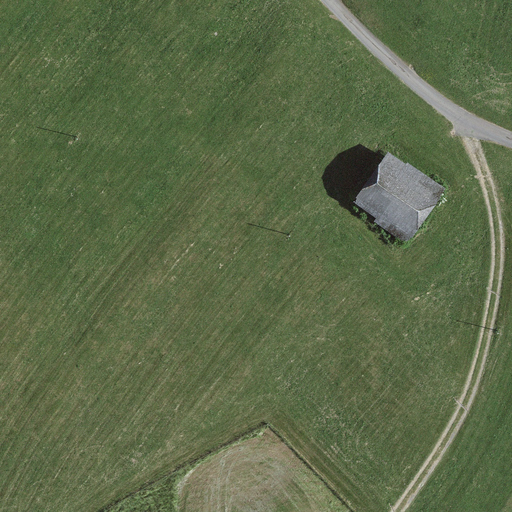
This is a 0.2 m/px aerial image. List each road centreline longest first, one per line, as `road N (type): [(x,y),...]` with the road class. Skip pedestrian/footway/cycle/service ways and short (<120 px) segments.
road 1 (track): [(400,511),(459,415),(493,306),(497,260),(490,188),(473,144),(478,127)]
road 2 (track): [(329,0),(453,116),(511,141)]
